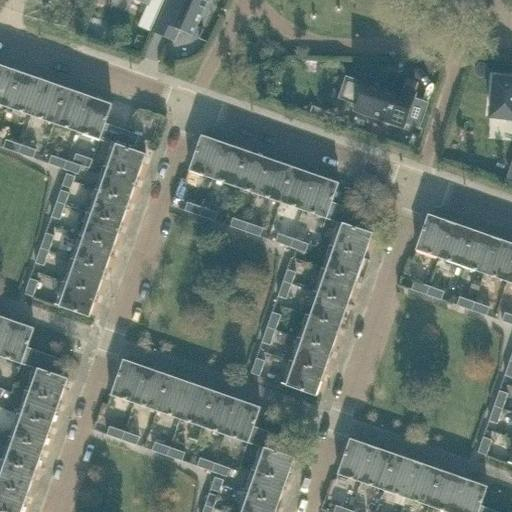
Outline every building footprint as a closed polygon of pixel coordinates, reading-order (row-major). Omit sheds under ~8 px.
[(141,0),(149,3),(139,26),(151,31),(164,0),(141,0)] [(167,0),(153,33),(175,43),(184,23),(197,28),(209,0),(167,0)] [(0,105),(9,108),(22,73),(0,65),(0,105)] [(32,116),(45,81),(22,73),(9,108),(32,116)] [(511,79),(494,77),(490,117),(511,119),(511,79)] [(348,78),(341,99),(360,106),(358,110),(403,126),(414,96),(412,95),(416,86),(399,80),(395,89),(369,80),(367,85),(348,78)] [(55,124),(68,89),(45,81),(32,116),(55,124)] [(77,132),(90,96),(68,89),(55,124),(77,132)] [(113,104),(112,104),(90,96),(77,132),(101,140),(117,145),(123,129),(107,123),(113,104)] [(135,150),(140,135),(123,129),(117,145),(109,168),(138,178),(147,155),(135,150)] [(226,144),(203,136),(202,135),(190,171),(213,179),(226,144)] [(19,153),(22,145),(10,141),(7,149),(19,153)] [(237,187),(249,152),(226,144),(213,179),(237,187)] [(19,153),(31,157),(34,149),(22,145),(19,153)] [(259,195),(271,160),(249,152),(237,187),(259,195)] [(77,155),(74,163),(79,164),(89,168),(92,159),(77,155)] [(64,169),(67,161),(55,156),(52,165),(64,169)] [(282,203),(294,167),(271,160),(259,195),(282,203)] [(64,169),(76,173),(79,164),(74,163),(67,161),(64,169)] [(304,211),(317,175),(294,167),(282,203),(304,211)] [(131,201),(138,178),(109,168),(101,191),(131,201)] [(72,189),(76,176),(67,173),(63,186),(72,189)] [(334,202),(340,183),(317,175),(304,211),(343,224),(349,208),(334,202)] [(66,205),(70,193),(61,190),(57,202),(66,205)] [(123,224),(131,201),(101,191),(93,214),(123,224)] [(62,217),(66,205),(57,202),(53,214),(62,217)] [(200,216),(203,207),(191,203),(188,212),(200,216)] [(200,216),(212,220),(215,211),(203,207),(200,216)] [(365,257),(374,233),(361,229),(366,214),(349,208),(343,224),(335,247),(365,257)] [(114,249),(123,224),(93,214),(84,239),(114,249)] [(453,223),(430,215),(429,214),(417,250),(440,258),(453,223)] [(246,232),(249,223),(237,219),(234,228),(246,232)] [(246,232),(258,236),(261,227),(249,223),(246,232)] [(463,266),(475,231),(453,223),(440,258),(463,266)] [(485,274),(498,238),(475,231),(463,266),(485,274)] [(291,247),(294,239),(282,234),(279,243),(291,247)] [(50,251),(54,239),(45,236),(41,248),(50,251)] [(508,282),(511,271),(511,243),(498,238),(485,274),(508,282)] [(107,270),(114,249),(84,239),(77,260),(107,270)] [(291,247),(303,251),(306,243),(294,239),(291,247)] [(357,281),(365,257),(335,247),(327,270),(357,281)] [(46,263),(50,251),(41,248),(37,260),(46,263)] [(98,294),(107,270),(77,260),(69,283),(98,294)] [(284,281),(293,284),(297,272),(288,269),(284,281)] [(349,303),(357,281),(327,270),(319,293),(349,303)] [(288,296),(293,284),(284,281),(280,293),(288,296)] [(34,297),(38,285),(29,282),(25,294),(34,297)] [(427,295),(430,286),(418,282),(415,291),(427,295)] [(90,317),(98,294),(69,283),(60,307),(90,317)] [(427,295),(439,299),(442,290),(430,286),(427,295)] [(341,326),(349,303),(319,293),(311,316),(341,326)] [(472,311),(475,302),(463,298),(460,307),(472,311)] [(472,311),(484,315),(487,306),(475,302),(472,311)] [(268,327),(276,330),(281,318),(272,315),(268,327)] [(0,354),(12,320),(0,316),(0,354)] [(333,349),(341,326),(311,316),(303,339),(333,349)] [(28,348),(35,328),(12,320),(0,354),(0,356),(22,365),(23,364),(39,370),(44,353),(28,348)] [(272,342),(276,330),(268,327),(264,339),(272,342)] [(325,373),(333,349),(303,339),(295,362),(325,373)] [(57,374),(62,360),(44,353),(39,370),(31,392),(60,402),(69,379),(57,374)] [(135,403),(148,368),(124,360),(112,395),(135,403)] [(260,376),(265,364),(256,361),(252,373),(260,376)] [(317,396),(325,373),(295,362),(287,386),(317,396)] [(158,411),(170,376),(148,368),(135,403),(158,411)] [(406,389),(409,375),(386,370),(383,384),(406,389)] [(181,419),(193,384),(170,376),(158,411),(181,419)] [(203,427),(216,391),(193,384),(181,419),(203,427)] [(226,435),(238,399),(216,391),(203,427),(226,435)] [(52,426),(60,402),(31,392),(23,415),(52,426)] [(504,407),(507,397),(499,394),(495,406),(503,409),(504,407)] [(255,427),(261,407),(238,399),(226,435),(265,448),(266,448),(271,432),(255,427)] [(499,421),(503,409),(495,406),(491,418),(499,421)] [(511,418),(511,413),(511,410),(504,407),(503,409),(499,421),(495,432),(505,436),(506,431),(508,431),(510,427),(507,426),(510,418),(511,418)] [(44,448),(52,426),(23,415),(15,438),(44,448)] [(122,440),(125,431),(113,427),(110,436),(122,440)] [(122,440),(134,444),(137,435),(125,431),(122,440)] [(283,454),(288,439),(271,432),(266,448),(265,448),(257,471),(287,482),(295,458),(283,454)] [(36,472),(44,448),(15,438),(7,461),(36,472)] [(374,447),(351,439),(338,474),(362,482),(374,447)] [(487,455),(491,443),(483,440),(479,452),(487,455)] [(168,456),(171,447),(159,443),(156,452),(168,456)] [(168,456),(179,460),(183,451),(171,447),(168,456)] [(397,455),(374,447),(362,482),(384,490),(397,455)] [(420,463),(397,455),(384,490),(407,498),(420,463)] [(213,472),(216,463),(204,459),(201,467),(213,472)] [(0,484),(28,495),(36,472),(7,461),(0,479),(0,484)] [(213,472),(224,476),(228,467),(216,463),(213,472)] [(430,506),(442,471),(420,463),(407,498),(430,506)] [(279,505),(287,482),(257,471),(249,494),(279,505)] [(446,511),(453,511),(465,479),(442,471),(430,506),(446,511)] [(220,492),(224,480),(215,477),(211,489),(220,492)] [(481,506),(488,486),(465,479),(453,511),(497,511),(498,511),(481,506)] [(0,510),(5,511),(22,511),(28,495),(0,484),(0,510)] [(214,508),(219,496),(210,493),(206,505),(214,508)] [(276,511),(279,505),(249,494),(242,511),(276,511)]
